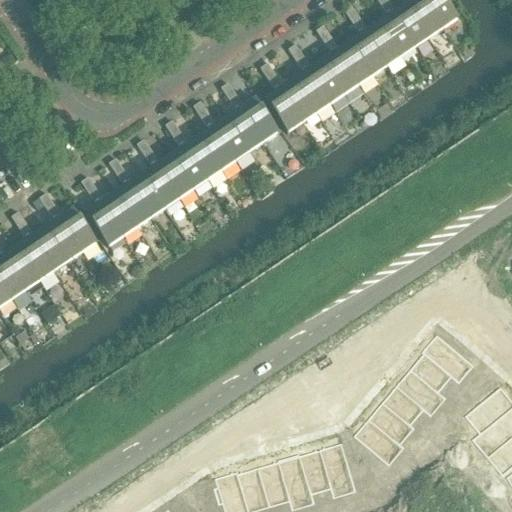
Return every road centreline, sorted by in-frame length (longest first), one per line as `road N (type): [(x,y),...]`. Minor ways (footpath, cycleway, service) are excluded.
road 1 (primary): [(51,511),(511,205)]
road 2 (residential): [(511,348),(468,282),(138,511)]
road 3 (residential): [(83,113),(114,121),(292,0)]
